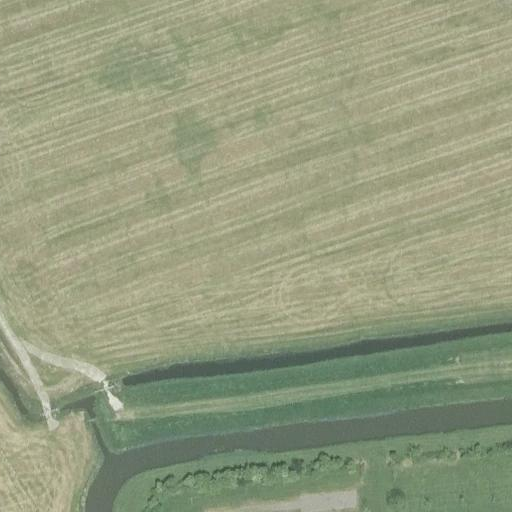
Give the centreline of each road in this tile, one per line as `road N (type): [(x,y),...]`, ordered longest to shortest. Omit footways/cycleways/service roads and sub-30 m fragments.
road 1 (track): [(56,434),(0,316)]
road 2 (track): [(120,407),(83,367),(18,346)]
